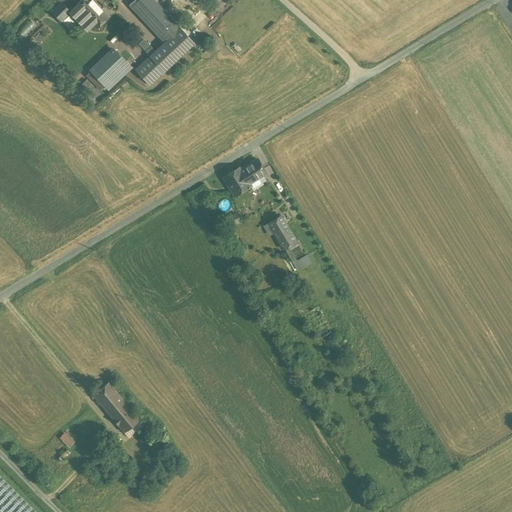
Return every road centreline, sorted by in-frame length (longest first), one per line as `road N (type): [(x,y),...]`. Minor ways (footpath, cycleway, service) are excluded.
road 1 (unclassified): [(361,79),(0,298)]
road 2 (unclassified): [(492,0),(361,79)]
